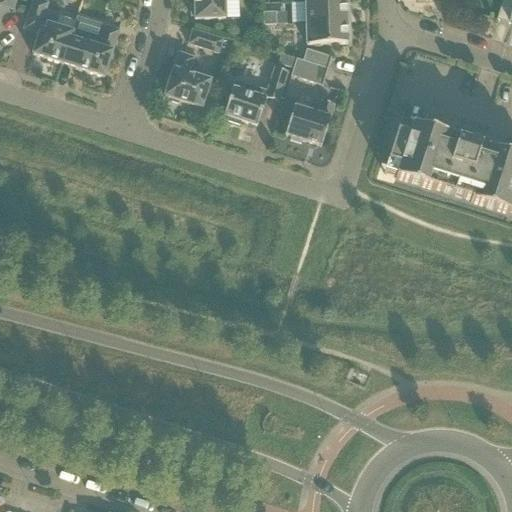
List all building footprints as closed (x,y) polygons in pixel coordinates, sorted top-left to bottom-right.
[(0,0),(0,7),(12,11),(15,0),(0,0)] [(61,66),(72,32),(71,32),(70,34),(54,29),(58,17),(45,13),(47,5),(33,0),(29,12),(23,31),(38,36),(32,57),(61,66)] [(192,0),(193,8),(190,8),(190,18),(194,18),(194,22),(224,21),(223,0),(192,0)] [(511,26),(511,22),(511,1),(507,0),(504,0),(504,2),(497,21),(511,26)] [(346,24),(345,2),(304,4),(305,25),(346,24)] [(263,27),(275,26),(275,14),(263,15),(263,27)] [(346,27),(346,24),(305,25),(306,47),(347,46),(347,42),(348,42),(348,43),(349,43),(349,25),(347,26),(347,27),(346,27)] [(87,37),(72,32),(61,66),(103,79),(118,33),(104,28),(99,43),(86,39),(87,37)] [(218,55),(222,42),(192,32),(187,46),(218,55)] [(306,51),(302,63),(327,71),(331,59),(306,51)] [(200,110),(206,91),(209,83),(187,76),(193,60),(178,55),(170,80),(167,79),(164,90),(166,91),(164,99),(167,100),(166,102),(178,106),(178,103),(200,110)] [(293,70),(296,61),(279,56),(276,65),(293,70)] [(327,71),(302,63),(296,61),(293,70),(290,78),(321,87),(320,88),(322,88),(327,71)] [(234,83),(229,98),(223,117),(228,119),(227,123),(239,127),(240,123),(256,128),(265,102),(264,101),(264,99),(278,104),(287,74),(273,69),(266,93),(234,83)] [(334,106),(321,102),(316,116),(293,109),(284,137),(290,139),(289,142),(300,146),(301,142),(320,148),(334,106)] [(511,159),(486,151),(486,152),(480,150),(483,140),(459,132),(456,143),(450,141),(450,140),(411,127),(411,129),(399,125),(386,165),(399,169),(396,178),(395,178),(394,180),(433,192),(434,191),(509,216),(509,214),(511,204),(511,159)]
